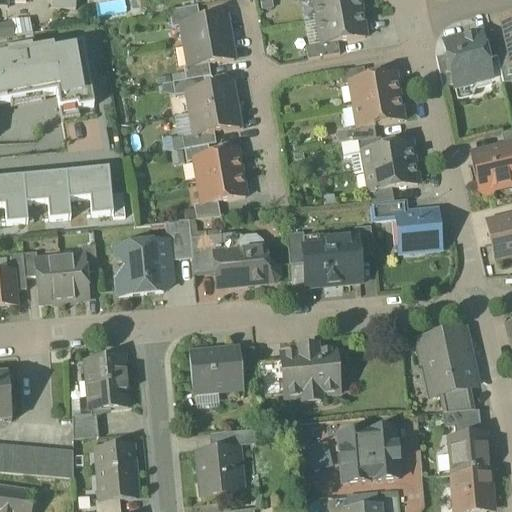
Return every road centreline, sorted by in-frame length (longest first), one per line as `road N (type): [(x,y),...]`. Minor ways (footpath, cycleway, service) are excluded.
road 1 (residential): [(145,328),(475,301)]
road 2 (residential): [(475,301),(421,51)]
road 3 (residential): [(145,328),(163,511)]
road 4 (residential): [(421,51),(258,76)]
road 5 (residential): [(0,342),(145,328)]
road 6 (residential): [(258,76),(282,211)]
road 7 (residential): [(475,301),(511,425)]
